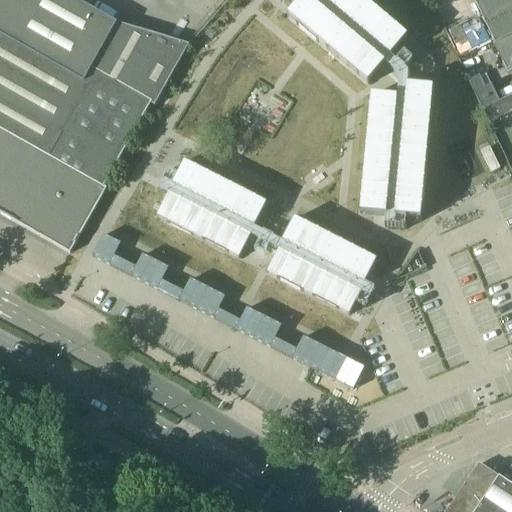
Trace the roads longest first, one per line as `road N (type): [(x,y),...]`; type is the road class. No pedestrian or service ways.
road 1 (secondary): [(354,511),(0,306)]
road 2 (secondary): [(0,345),(290,511)]
road 3 (residential): [(511,425),(440,458),(376,511)]
